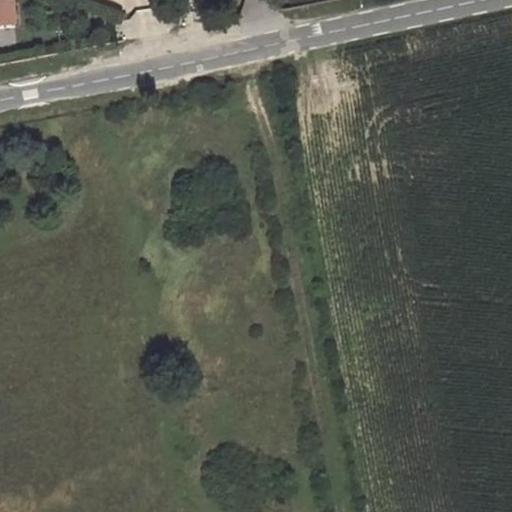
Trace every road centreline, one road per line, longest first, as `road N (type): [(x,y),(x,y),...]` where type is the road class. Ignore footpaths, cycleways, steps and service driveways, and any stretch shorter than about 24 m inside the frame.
road 1 (unclassified): [(0,97),(473,0)]
road 2 (track): [(251,49),(340,511)]
